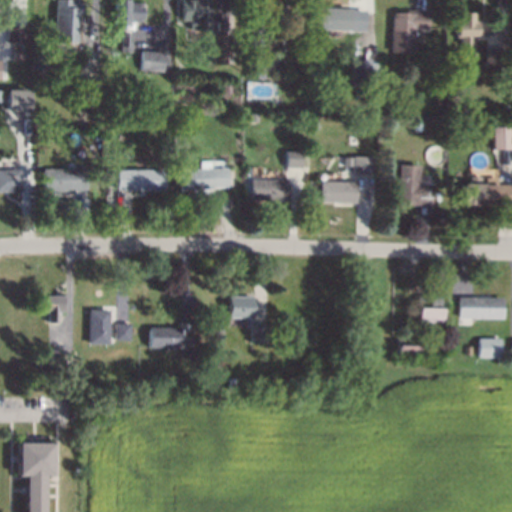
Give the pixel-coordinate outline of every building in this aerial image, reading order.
[(52,35),(52,0),(72,0),(72,36),(52,35)] [(124,25),(110,25),(111,0),(142,1),(141,21),(125,22),(124,25)] [(207,21),(178,20),(178,1),(208,2),(207,21)] [(245,51),(246,5),(268,5),(267,29),(259,29),(259,50),(245,51)] [(365,31),(314,30),(315,8),(365,9),(365,31)] [(414,53),(390,53),(391,13),(404,13),(404,10),(428,11),(427,31),(415,31),(414,53)] [(473,51),(458,51),(458,39),(452,39),(453,14),(475,15),(473,51)] [(24,45),(7,44),(8,27),(25,28),(24,45)] [(230,58),(207,58),(208,34),(230,34),(230,58)] [(119,50),(118,35),(131,35),(131,50),(119,50)] [(485,68),(485,47),(509,48),(509,68),(485,68)] [(22,61),(10,60),(12,49),(24,50),(22,61)] [(144,53),(160,53),(160,74),(143,74),(144,53)] [(369,59),(351,58),(351,79),(369,79),(369,59)] [(263,78),(264,60),(246,60),(245,78),(263,78)] [(74,106),(75,73),(92,73),(91,106),(74,106)] [(28,88),(5,89),(5,110),(28,110),(28,88)] [(509,147),(492,146),(492,124),(509,124),(509,147)] [(31,166),(15,165),(16,147),(21,147),(21,140),(32,140),(31,166)] [(286,155),(300,155),(299,171),(286,171),(286,155)] [(368,172),(349,172),(349,157),(369,157),(368,172)] [(431,205),(394,204),(395,165),(416,165),(416,185),(431,185),(431,205)] [(40,190),(41,169),(84,170),(84,190),(40,190)] [(173,190),(174,169),(225,170),(225,188),(207,188),(207,190),(173,190)] [(0,192),(0,170),(18,171),(17,192),(0,192)] [(130,191),(130,188),(112,189),(112,170),(162,172),(162,191),(130,191)] [(479,177),(479,186),(510,185),(510,206),(462,207),(461,186),(469,186),(469,178),(479,177)] [(247,201),(247,178),(285,178),(284,202),(247,201)] [(352,202),(316,201),(317,183),(353,184),(352,202)] [(43,323),(44,312),(38,312),(39,295),(60,295),(60,312),(56,312),(56,323),(43,323)] [(248,318),(225,317),(225,296),(249,297),(248,318)] [(456,320),(457,298),(502,299),(502,321),(456,320)] [(439,327),(415,327),(416,299),(440,300),(439,327)] [(85,344),(85,310),(105,310),(105,344),(85,344)] [(144,348),(145,327),(175,328),(175,321),(187,321),(186,348),(144,348)] [(111,339),(111,324),(128,324),(127,339),(111,339)] [(246,342),(246,326),(266,327),(265,342),(246,342)] [(397,356),(397,339),(419,339),(419,356),(397,356)] [(479,339),(501,340),(500,359),(478,358),(479,339)] [(61,368),(44,367),(45,349),(62,349),(61,368)] [(218,393),(209,393),(209,385),(218,385),(218,393)] [(21,511),(23,475),(12,474),(13,443),(55,444),(53,475),(41,475),(40,511),(21,511)]
